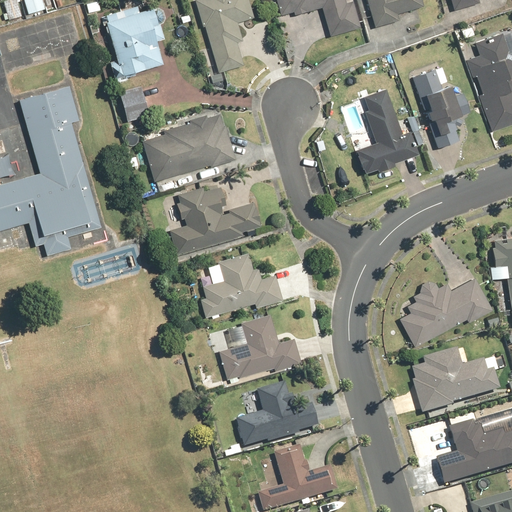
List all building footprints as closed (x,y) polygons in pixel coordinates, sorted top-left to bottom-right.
[(7,0),(4,1),(7,12),(4,13),(6,21),(9,21),(24,17),(20,0),(7,0)] [(42,0),(22,0),(26,10),(44,4),(42,0)] [(252,15),(247,0),(193,0),(216,74),(244,66),(230,22),(252,15)] [(344,4),(343,0),(273,0),(279,17),(321,5),(329,35),(358,26),(351,2),(344,4)] [(365,0),(373,26),(400,18),(398,13),(424,6),(421,0),(365,0)] [(448,0),(451,10),(479,3),(478,0),(448,0)] [(147,5),(102,17),(114,61),(109,62),(113,79),(163,66),(147,5)] [(459,30),(461,38),(474,34),(471,26),(459,30)] [(511,124),(511,56),(504,32),(474,43),(478,55),(465,60),(490,132),(511,124)] [(437,66),(409,76),(437,152),(464,143),(454,115),(467,110),(459,89),(446,94),(437,66)] [(146,118),(138,84),(110,91),(119,124),(146,118)] [(0,233),(32,224),(39,250),(108,231),(67,89),(10,105),(30,173),(0,181),(0,233)] [(358,98),(373,145),(357,151),(364,175),(417,159),(409,134),(401,137),(386,90),(358,98)] [(221,112),(140,133),(152,181),(233,160),(221,112)] [(181,223),(167,227),(175,255),(260,231),(252,203),(226,211),(218,182),(173,194),(181,223)] [(511,238),(489,241),(493,270),(503,269),(511,332),(511,331),(511,238)] [(276,275),(259,279),(257,273),(254,274),(250,256),(217,264),(222,282),(202,287),(205,298),(200,299),(204,316),(259,302),(260,307),(283,302),(276,275)] [(410,314),(399,319),(414,348),(490,310),(476,281),(452,293),(446,283),(438,287),(435,282),(419,290),(422,295),(414,299),(416,303),(407,307),(410,314)] [(294,342),(278,346),(274,334),(269,316),(240,324),(245,343),(218,351),(228,383),(279,369),(280,371),(301,366),(294,342)] [(491,370),(483,372),(480,361),(461,366),(457,352),(406,366),(420,416),(450,408),(450,405),(470,400),(489,394),(494,393),(497,392),(491,370)] [(310,403),(291,409),(283,382),(252,391),(258,411),(234,418),(242,446),(316,426),(310,403)] [(454,453),(435,458),(442,486),(511,468),(511,437),(503,440),(500,429),(481,434),(478,421),(448,429),(454,453)] [(300,445),(271,453),(280,485),(257,491),(262,510),(333,491),(328,473),(309,478),(300,445)] [(511,511),(511,490),(468,503),(470,511),(511,511)]
